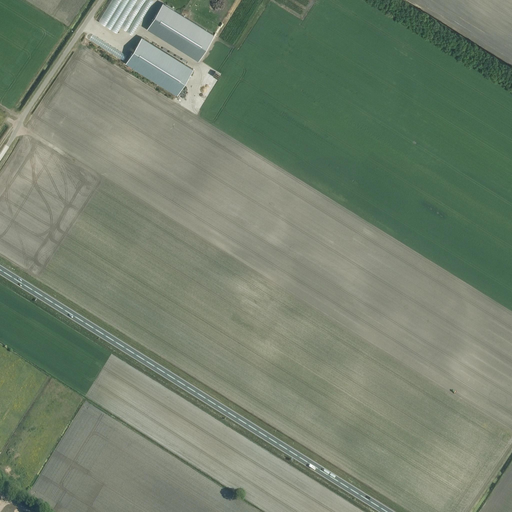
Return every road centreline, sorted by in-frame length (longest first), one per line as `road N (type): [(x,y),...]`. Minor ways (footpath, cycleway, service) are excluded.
road 1 (trunk): [(386,511),(0,270)]
road 2 (unclassified): [(0,157),(101,0)]
